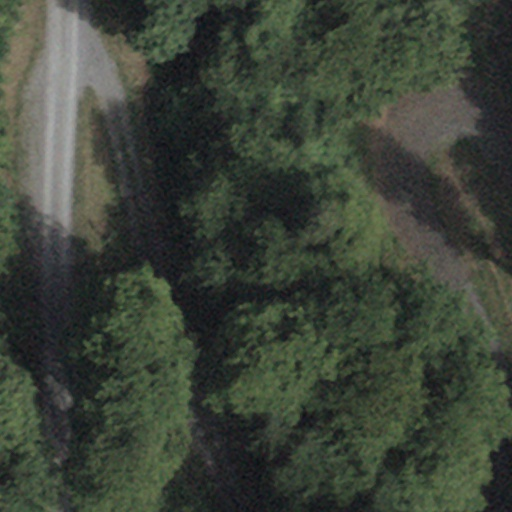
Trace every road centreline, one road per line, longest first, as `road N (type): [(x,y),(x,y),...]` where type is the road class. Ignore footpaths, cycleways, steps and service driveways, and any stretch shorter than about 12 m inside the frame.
road 1 (track): [(265,511),(218,334),(96,0)]
road 2 (track): [(57,511),(75,0)]
road 3 (track): [(511,164),(444,148),(433,213),(511,386)]
